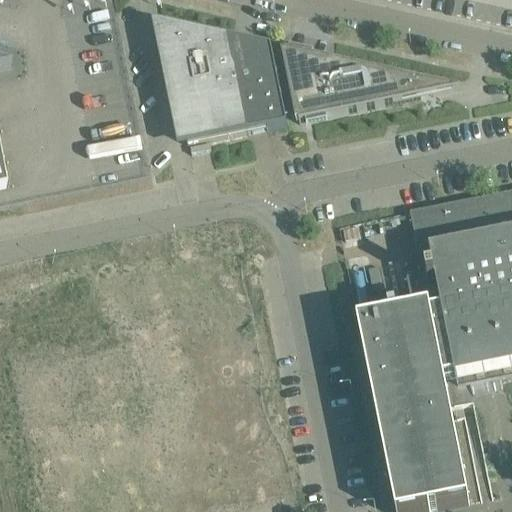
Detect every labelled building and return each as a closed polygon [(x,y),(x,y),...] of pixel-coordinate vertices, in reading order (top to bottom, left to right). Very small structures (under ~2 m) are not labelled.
[(163,27),(174,85),(215,76),(219,96),(239,91),(229,41),(163,27)] [(230,41),(229,41),(239,91),(278,83),(271,50),(230,41)] [(285,54),(281,55),(295,124),(298,124),(299,126),(303,125),(304,129),(328,124),(327,120),(384,108),(460,93),(377,74),(312,59),(313,55),(290,50),(289,54),(285,53),(285,54)] [(0,189),(5,189),(0,162),(0,75),(9,70),(0,67),(0,189)] [(215,76),(174,85),(187,148),(247,136),(247,137),(248,137),(239,91),(219,96),(215,76)] [(278,83),(239,91),(248,137),(267,133),(287,128),(278,83)] [(456,386),(511,374),(511,196),(410,217),(422,279),(407,282),(413,315),(358,327),(394,511),(440,511),(469,506),(443,381),(455,378),(456,386)]
